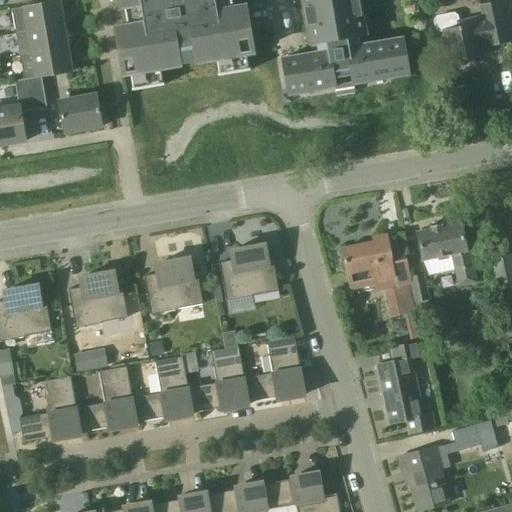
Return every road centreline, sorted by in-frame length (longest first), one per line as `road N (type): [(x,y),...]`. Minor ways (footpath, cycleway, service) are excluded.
road 1 (residential): [(44,466),(349,410)]
road 2 (tertiary): [(282,188),(0,240)]
road 3 (tertiary): [(511,147),(282,188)]
road 4 (residential): [(349,410),(282,188)]
